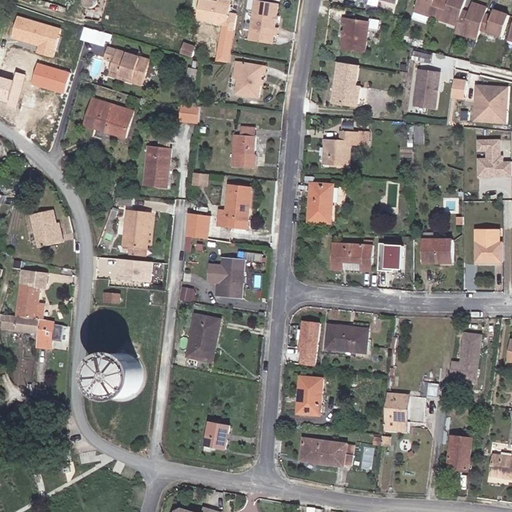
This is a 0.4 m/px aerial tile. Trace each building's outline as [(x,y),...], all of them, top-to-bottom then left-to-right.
[(85,0),(85,1),(85,4),(86,7),(88,9),(91,10),(93,11),(95,10),(98,9),(100,6),(100,4),(100,1),(99,0),(85,0)] [(226,28),(235,30),(237,15),(229,13),(231,5),(218,2),(205,0),(199,0),(196,19),(227,24),(226,28)] [(277,22),(277,16),(279,4),(254,0),(250,31),(277,36),(278,28),(276,27),(277,22)] [(418,0),(415,11),(458,26),(456,32),(477,40),(481,30),(502,37),(510,15),(495,11),(493,17),(490,23),(483,21),(485,14),(487,8),(473,3),(470,12),(467,20),(461,17),(463,9),(466,1),(462,0),(449,0),(448,6),(434,1),(434,0),(418,0)] [(470,12),(463,9),(461,17),(467,20),(470,12)] [(490,23),(493,17),(485,14),(483,21),(490,23)] [(345,32),(344,38),(342,49),(365,53),(370,22),(343,18),(342,25),(346,26),(345,32)] [(84,39),(111,45),(114,32),(87,26),(84,39)] [(4,38),(11,40),(14,30),(7,28),(4,38)] [(0,61),(4,62),(11,40),(4,38),(0,50),(0,61)] [(185,44),(181,54),(191,58),(195,48),(185,44)] [(140,57),(128,53),(109,47),(105,59),(112,61),(109,71),(111,71),(134,79),(133,82),(143,86),(150,60),(140,57)] [(129,48),(128,53),(140,57),(141,52),(129,48)] [(432,56),(414,52),(412,60),(430,64),(432,56)] [(408,59),(400,58),(398,70),(406,71),(408,59)] [(267,67),(241,63),(238,79),(235,93),(259,98),(261,85),(262,80),(263,74),(266,75),(267,67)] [(359,66),(338,63),(332,102),(358,106),(360,88),(356,87),(359,66)] [(438,90),(440,73),(420,70),(415,106),(435,109),(437,95),(436,93),(436,91),(438,90)] [(134,79),(111,71),(110,75),(133,82),(134,79)] [(21,79),(2,74),(0,79),(0,87),(17,92),(21,79)] [(471,98),(472,77),(457,76),(456,97),(471,98)] [(476,120),(511,123),(511,108),(511,84),(479,82),(476,120)] [(93,121),(91,127),(126,137),(135,110),(103,101),(96,122),(93,121)] [(204,122),(205,105),(185,103),(183,120),(204,122)] [(254,167),(255,155),(257,129),(242,128),(241,135),(239,135),(238,154),(234,154),(233,166),(254,167)] [(341,141),(325,140),(324,164),(350,166),(352,142),(359,143),(359,145),(369,145),(370,132),(360,132),(360,133),(341,132),(341,141)] [(163,139),(162,148),(171,149),(172,140),(163,139)] [(511,176),(511,162),(503,162),(503,157),(500,156),(500,141),(478,141),(478,151),(487,151),(487,160),(478,160),(478,177),(493,177),(493,173),(502,173),(502,177),(511,176)] [(171,149),(162,148),(149,147),(146,184),(168,187),(172,149),(171,149)] [(113,171),(111,182),(107,197),(112,198),(116,182),(115,182),(117,173),(113,171)] [(212,185),(213,172),(197,171),(196,183),(212,185)] [(334,186),(311,184),(309,221),(332,223),(334,186)] [(246,208),(248,188),(230,186),(227,211),(220,210),(219,225),(234,227),(235,218),(249,220),(250,208),(246,208)] [(133,199),(120,198),(119,205),(132,207),(133,199)] [(62,242),(57,224),(54,210),(31,216),(39,247),(62,242)] [(112,210),(106,224),(112,227),(117,212),(112,210)] [(152,214),(128,210),(124,246),(131,247),(130,253),(147,255),(152,214)] [(205,221),(189,218),(187,235),(203,237),(205,221)] [(490,242),(490,231),(476,231),(476,262),(502,262),(502,242),(500,243),(490,242)] [(500,231),(490,231),(490,242),(500,243),(500,231)] [(454,240),(423,240),(423,262),(454,263),(454,240)] [(361,265),(361,271),(372,272),(374,246),(335,243),(333,269),(344,270),(345,263),(361,265)] [(378,271),(388,272),(388,269),(394,269),(403,269),(405,247),(389,246),(389,244),(380,244),(378,271)] [(120,259),(118,279),(153,282),(155,262),(120,259)] [(246,261),(224,259),(221,282),(218,282),(217,294),(242,297),(246,261)] [(21,285),(17,317),(38,319),(40,303),(42,288),(47,288),(49,275),(29,272),(27,285),(21,285)] [(183,298),(196,299),(197,287),(184,286),(183,298)] [(108,294),(107,301),(121,302),(121,294),(108,294)] [(40,320),(44,320),(45,311),(47,304),(40,303),(38,319),(40,320)] [(1,314),(0,318),(0,320),(3,321),(2,328),(38,334),(40,320),(38,319),(17,317),(1,314)] [(212,344),(216,345),(221,320),(196,315),(188,356),(209,361),(212,344)] [(301,363),(323,364),(326,320),(305,318),(301,363)] [(38,334),(38,338),(53,341),(55,322),(44,320),(40,320),(38,334)] [(369,330),(329,325),(326,348),(367,352),(369,330)] [(451,364),(449,377),(461,378),(460,383),(474,385),(480,336),(466,336),(462,365),(451,364)] [(104,366),(102,371),(101,375),(101,378),(102,382),(104,386),(107,391),(111,394),(117,396),(121,396),(127,396),(132,394),(136,390),(139,387),(141,381),(141,375),(140,369),(137,363),(132,359),(127,357),(122,356),(118,357),(112,358),(108,362),(104,366)] [(324,379),(301,377),(298,413),(321,415),(324,379)] [(387,420),(406,422),(424,424),(427,398),(390,394),(387,420)] [(25,406),(17,404),(13,418),(21,420),(25,406)] [(384,420),(383,430),(406,432),(406,422),(387,420),(384,420)] [(206,445),(207,445),(217,447),(227,449),(231,425),(211,422),(206,445)] [(374,446),(382,446),(383,438),(374,437),(374,446)] [(473,439),(451,437),(448,468),(469,471),(473,439)] [(347,455),(354,456),(356,445),(304,439),(301,461),(345,467),(346,465),(347,455)] [(70,450),(60,452),(61,462),(71,460),(70,450)] [(353,466),(354,456),(347,455),(346,465),(353,466)] [(511,457),(494,455),(491,475),(511,478),(511,457)]
